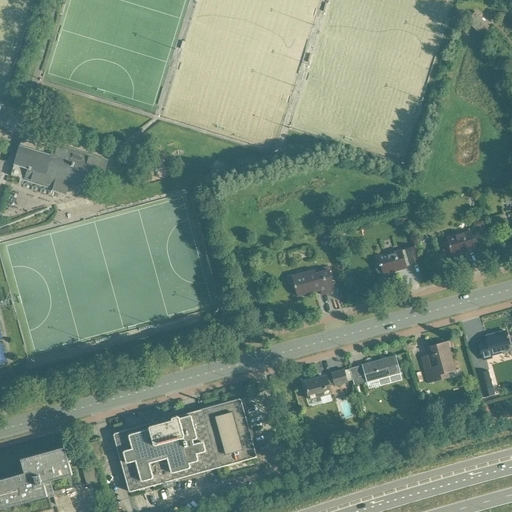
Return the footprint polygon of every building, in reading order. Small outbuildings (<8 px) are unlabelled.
[(475,12),(466,21),(481,35),(489,26),(475,12)] [(107,160),(81,152),(24,135),(11,176),(66,193),(70,182),(81,185),(87,168),(103,173),(107,160)] [(410,203),(398,203),(399,212),(410,212),(410,203)] [(447,238),(449,245),(451,254),(462,251),(467,249),(467,251),(474,249),(469,232),(447,238)] [(379,265),(378,265),(377,266),(376,267),(376,268),(375,269),(375,270),(376,271),(376,272),(377,273),(378,273),(378,274),(379,274),(380,274),(381,274),(383,273),(393,270),(398,268),(398,270),(406,268),(405,266),(410,265),(419,263),(415,247),(406,249),(406,250),(401,251),(401,250),(378,257),(380,264),(379,265)] [(335,291),(332,281),(329,270),(316,273),(315,270),(291,277),(297,296),(316,291),(315,287),(319,286),(321,295),(335,291)] [(6,294),(15,292),(13,283),(4,286),(6,294)] [(492,355),(511,350),(507,331),(485,337),(485,340),(479,342),(484,360),(492,358),(492,355)] [(457,371),(451,351),(448,341),(431,346),(434,358),(437,357),(439,365),(431,367),(428,355),(421,357),(429,383),(450,377),(449,373),(457,371)] [(400,373),(398,365),(395,355),(361,365),(366,383),(400,373)] [(318,379),(305,382),(309,399),(319,396),(331,393),(329,386),(335,385),(339,384),(347,382),(353,380),(350,369),(344,371),(344,370),(332,373),(333,377),(327,379),(327,378),(319,381),(318,379)] [(494,388),(499,375),(489,371),(484,384),(494,388)] [(212,406),(200,409),(200,410),(216,467),(217,467),(217,468),(219,468),(229,465),(230,463),(230,462),(244,458),(244,459),(246,460),(256,458),(257,456),(254,446),(252,445),(247,446),(246,443),(247,443),(250,440),(252,439),(246,416),(243,416),(240,416),(239,416),(238,413),(243,411),(244,409),(241,400),(239,398),(229,401),(228,403),(228,404),(215,407),(212,406)] [(216,467),(200,410),(192,412),(192,411),(191,412),(189,414),(189,415),(186,416),(186,415),(185,414),(184,414),(183,415),(182,415),(182,416),(183,417),(179,418),(179,417),(177,416),(172,417),(171,419),(171,420),(140,428),(140,427),(137,426),(136,427),(136,428),(128,430),(127,429),(114,433),(113,435),(128,491),(130,492),(144,488),(144,487),(152,485),(152,486),(154,486),(155,483),(172,478),(172,479),(175,480),(209,471),(209,469),(216,467)] [(99,439),(88,442),(93,463),(104,460),(99,439)] [(310,439),(308,441),(306,445),(311,448),(315,442),(310,439)] [(0,509),(3,508),(3,509),(4,509),(4,508),(26,503),(26,502),(47,497),(48,497),(46,490),(52,489),(50,481),(50,480),(71,475),(72,475),(65,447),(64,447),(43,453),(43,452),(42,453),(21,459),(21,458),(24,472),(17,474),(18,475),(0,479),(0,509)]
